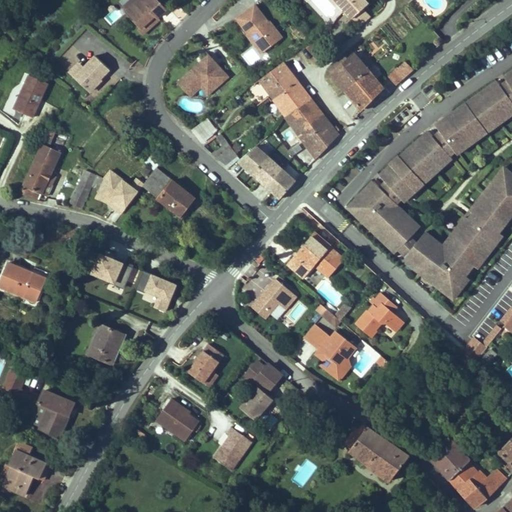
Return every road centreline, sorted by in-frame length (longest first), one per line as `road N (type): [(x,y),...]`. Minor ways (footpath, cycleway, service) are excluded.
road 1 (residential): [(207,294),(325,398),(413,450),(467,511)]
road 2 (residential): [(511,0),(442,56),(274,223)]
road 3 (residential): [(274,223),(158,114),(153,100),(157,61),(211,0)]
road 4 (residential): [(207,294),(120,403),(60,511)]
road 5 (residential): [(218,281),(119,235),(0,202)]
road 6 (track): [(362,133),(316,75),(389,0)]
